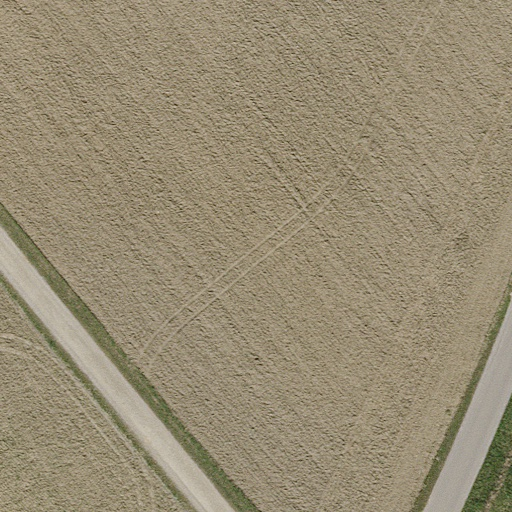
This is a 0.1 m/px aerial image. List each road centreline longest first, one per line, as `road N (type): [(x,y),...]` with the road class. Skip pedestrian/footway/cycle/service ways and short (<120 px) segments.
road 1 (track): [(0,231),(224,511)]
road 2 (unclassified): [(447,511),(511,372)]
